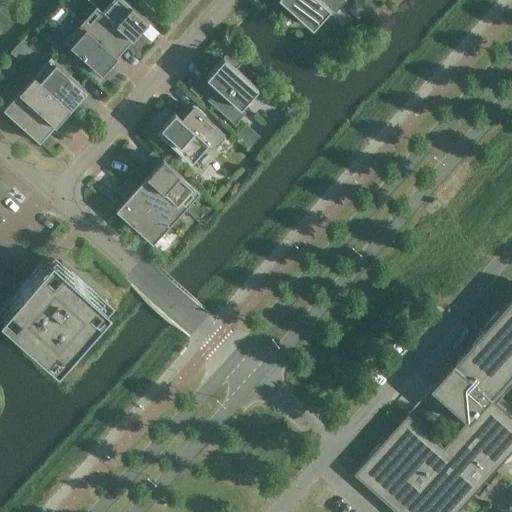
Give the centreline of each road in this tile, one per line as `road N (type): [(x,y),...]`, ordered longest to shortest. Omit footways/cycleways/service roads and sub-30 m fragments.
road 1 (tertiary): [(511,49),(236,356)]
road 2 (tertiary): [(257,375),(511,92)]
road 3 (residential): [(51,192),(230,0)]
road 4 (residential): [(236,356),(51,192)]
road 5 (tertiary): [(236,356),(96,511)]
road 6 (tertiary): [(136,511),(257,375)]
